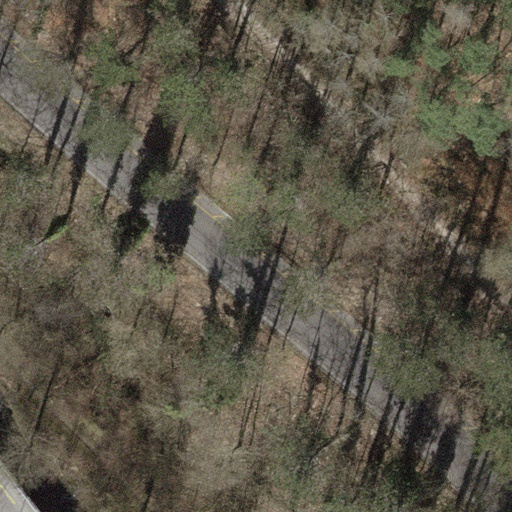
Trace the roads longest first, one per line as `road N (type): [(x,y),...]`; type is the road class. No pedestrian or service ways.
road 1 (tertiary): [(0,46),(511,505)]
road 2 (track): [(511,313),(238,0)]
